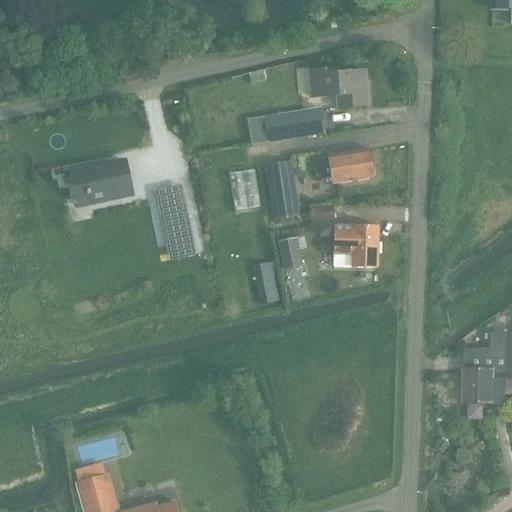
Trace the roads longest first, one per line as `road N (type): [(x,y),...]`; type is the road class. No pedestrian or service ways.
road 1 (unclassified): [(408,511),(427,25)]
road 2 (unclassified): [(427,25),(0,115)]
